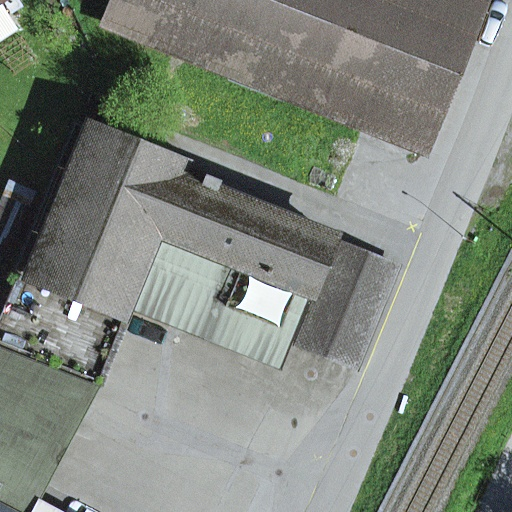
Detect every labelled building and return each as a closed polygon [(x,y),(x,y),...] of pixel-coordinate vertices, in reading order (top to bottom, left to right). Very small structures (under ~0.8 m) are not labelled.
[(126,0),(117,24),(416,143),(473,0),(126,0)] [(0,344),(85,379),(93,382),(126,300),(175,177),(179,167),(78,126),(0,318),(0,344)] [(180,308),(287,350),(331,239),(214,192),(217,183),(204,178),(200,187),(175,177),(126,300),(175,320),(180,308)] [(3,195),(0,202),(0,250),(8,254),(28,205),(3,195)] [(340,244),(299,347),(355,369),(396,267),(340,244)] [(0,508),(7,511),(15,511),(70,409),(85,379),(0,344),(0,508)]
